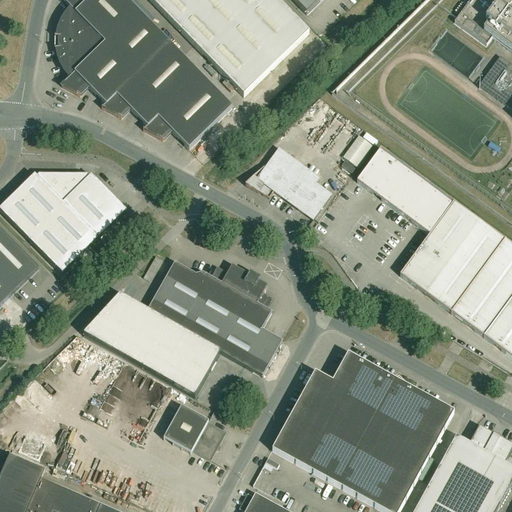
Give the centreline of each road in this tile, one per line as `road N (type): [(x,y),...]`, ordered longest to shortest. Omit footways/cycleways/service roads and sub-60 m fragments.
road 1 (unclassified): [(323,326),(304,306),(283,237),(91,131),(18,116)]
road 2 (unclassified): [(511,425),(323,326)]
road 3 (unclassified): [(220,511),(323,326)]
